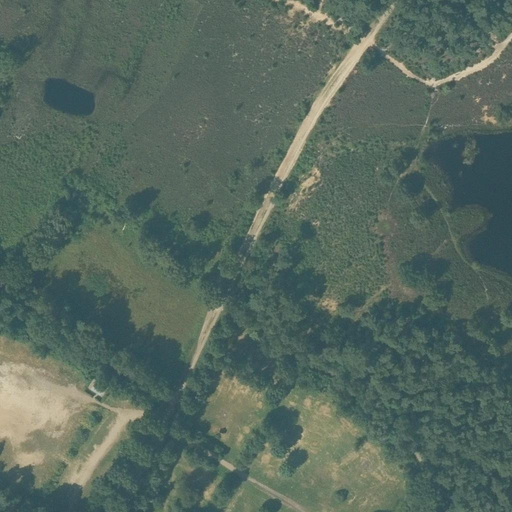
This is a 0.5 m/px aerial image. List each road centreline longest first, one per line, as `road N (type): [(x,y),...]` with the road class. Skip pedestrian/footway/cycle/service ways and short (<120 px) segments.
road 1 (track): [(229,281),(315,103),(364,36)]
road 2 (track): [(117,511),(229,281)]
